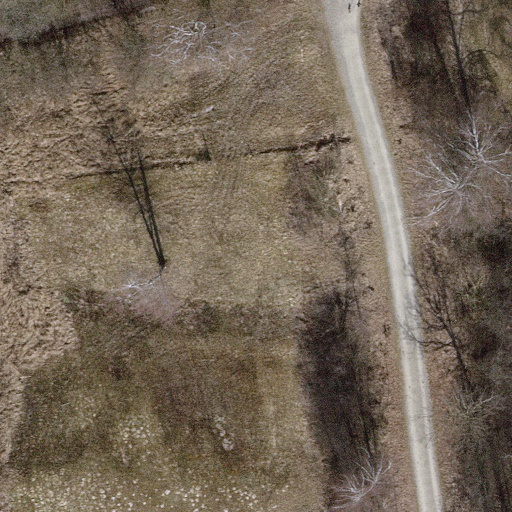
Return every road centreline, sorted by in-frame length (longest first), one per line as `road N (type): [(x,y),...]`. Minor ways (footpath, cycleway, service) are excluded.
road 1 (track): [(427,511),(397,221),(341,0)]
road 2 (track): [(157,0),(0,28)]
